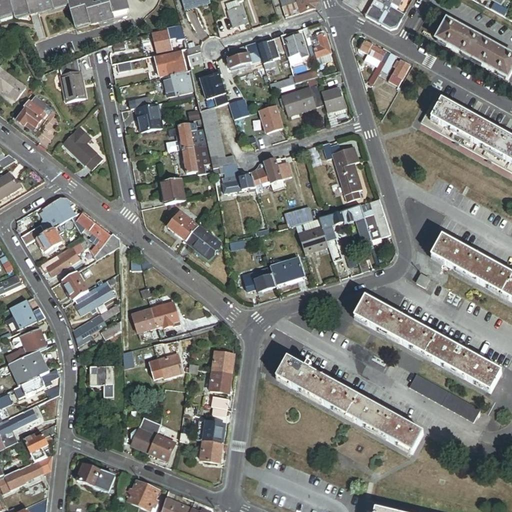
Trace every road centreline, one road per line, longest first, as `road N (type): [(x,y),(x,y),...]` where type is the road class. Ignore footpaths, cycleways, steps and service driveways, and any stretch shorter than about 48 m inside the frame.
road 1 (residential): [(369,123),(406,243),(400,271),(268,316),(256,330)]
road 2 (residential): [(0,222),(67,350),(65,441)]
road 3 (residential): [(100,50),(138,239)]
road 4 (residential): [(65,441),(231,506)]
road 5 (residential): [(231,506),(256,330)]
road 6 (residential): [(138,239),(256,330)]
road 7 (residential): [(247,163),(369,123)]
road 8 (residential): [(213,50),(335,13)]
road 9 (residential): [(401,45),(511,105)]
